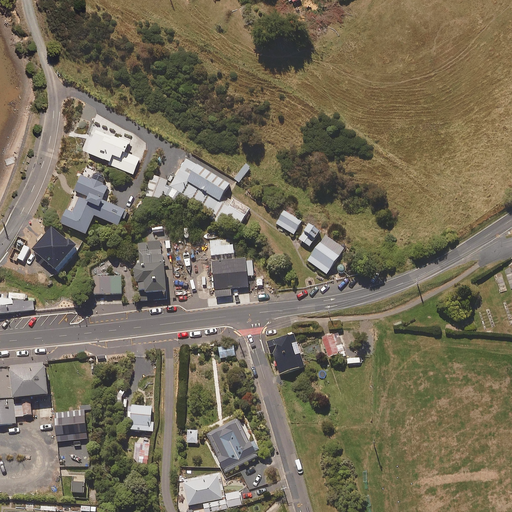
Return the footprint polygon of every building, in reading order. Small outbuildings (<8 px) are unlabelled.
[(120,141),(98,133),(89,155),(111,164),(110,166),(135,176),(141,160),(128,155),(133,144),(121,139),(120,141)] [(215,175),(185,157),(168,185),(215,212),(212,217),(220,222),(222,219),(236,227),(244,215),(220,201),(230,184),(215,175)] [(107,185),(81,174),(74,189),(90,196),(88,200),(79,196),(73,212),(66,209),(60,223),(85,233),(94,214),(119,225),(125,209),(101,199),(107,185)] [(170,186),(165,185),(167,179),(152,174),(145,194),(160,200),(162,193),(167,194),(170,186)] [(302,224),(285,213),(276,226),(294,237),(302,224)] [(344,247),(325,234),(307,260),(326,273),(344,247)] [(212,259),(233,257),(231,239),(210,241),(212,259)] [(162,257),(161,243),(136,245),(138,272),(140,295),(149,294),(149,298),(169,296),(165,257),(162,257)] [(233,259),(212,261),(215,297),(231,296),(230,288),(247,287),(245,258),(233,259)] [(121,276),(93,277),(93,294),(122,294),(121,276)] [(0,312),(34,310),(33,300),(14,302),(13,296),(0,296),(0,312)] [(306,366),(296,332),(267,340),(271,354),(274,353),(280,374),(306,366)] [(336,346),(332,333),(321,337),(327,357),(338,354),(339,357),(345,355),(341,344),(336,346)] [(235,343),(220,343),(220,357),(235,357),(235,343)] [(0,425),(16,424),(16,420),(24,419),(24,417),(32,416),(31,401),(31,396),(48,395),(45,363),(10,366),(10,372),(0,372),(0,425)] [(151,406),(132,405),(131,431),(150,432),(151,406)] [(87,438),(84,409),(55,412),(58,441),(87,438)] [(259,459),(256,453),(260,451),(255,441),(249,443),(238,420),(206,435),(225,475),(259,459)] [(198,429),(187,429),(187,441),(197,442),(198,429)] [(150,443),(136,442),(134,463),(148,464),(150,443)] [(84,467),(72,467),(73,480),(84,479),(84,467)] [(225,498),(220,472),(184,479),(189,505),(225,498)] [(83,482),(72,481),(71,493),(83,494),(83,482)] [(99,504),(100,488),(89,487),(88,503),(99,504)]
